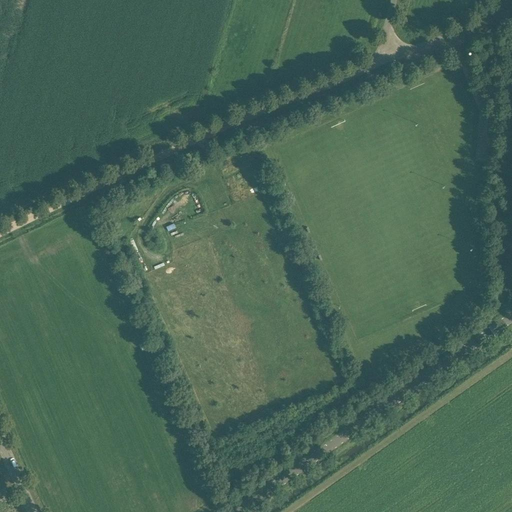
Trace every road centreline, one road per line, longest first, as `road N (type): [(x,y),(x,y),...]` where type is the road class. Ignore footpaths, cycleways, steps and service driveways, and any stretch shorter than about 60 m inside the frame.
road 1 (track): [(391,56),(0,232)]
road 2 (tertiary): [(230,511),(511,315)]
road 3 (residential): [(511,11),(391,56),(386,31),(395,0)]
